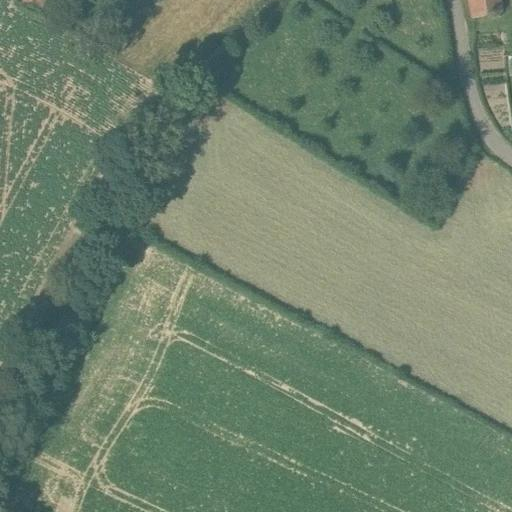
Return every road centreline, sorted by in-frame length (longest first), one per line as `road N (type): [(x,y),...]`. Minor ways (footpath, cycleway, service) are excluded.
road 1 (track): [(0,412),(62,316),(163,104),(273,0)]
road 2 (unclassified): [(511,165),(466,90),(448,0)]
